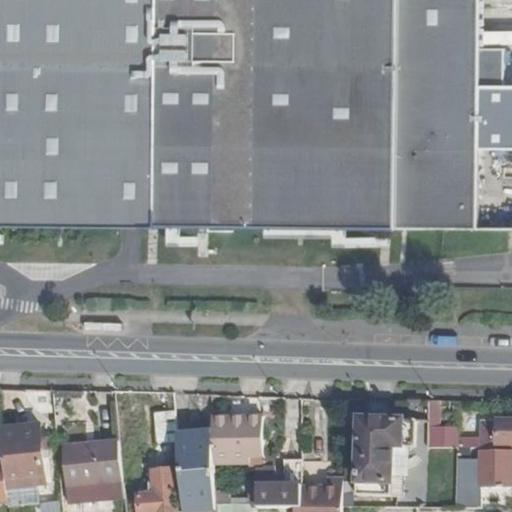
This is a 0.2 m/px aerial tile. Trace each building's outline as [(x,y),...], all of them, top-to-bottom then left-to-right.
[(0,0),(0,227),(132,228),(482,230),(482,147),(511,147),(511,86),(506,86),(506,48),(482,48),(482,0),(0,0)] [(177,413),(157,415),(159,444),(179,442),(179,439),(177,413)] [(265,418),(249,419),(249,424),(214,424),(215,435),(216,464),(251,464),(251,471),(259,470),(266,470),(265,418)] [(418,421),(361,419),(358,496),(394,497),(395,447),(417,448),(418,421)] [(511,423),(487,422),(486,448),(498,448),(498,445),(511,445),(511,423)] [(41,426),(3,430),(8,487),(26,485),(26,487),(48,485),(44,451),(43,440),(41,426)] [(215,435),(179,439),(179,442),(185,511),(219,511),(219,505),(218,492),(216,464),(215,435)] [(121,442),(65,447),(68,489),(125,484),(121,442)] [(471,449),(460,449),(459,509),(483,509),(483,489),(511,488),(511,451),(482,451),(482,461),(471,461),(471,449)] [(266,470),(259,470),(259,504),(255,504),(255,509),(296,509),(305,509),(304,489),(304,461),(286,461),(286,487),(278,487),(277,470),(266,470)] [(178,511),(174,471),(155,473),(156,489),(156,494),(152,495),(140,496),(141,511),(178,511)] [(333,489),(304,489),(305,509),(296,509),(296,511),(344,511),(344,510),(345,480),(333,480),(333,489)] [(125,484),(68,489),(70,504),(126,499),(125,484)] [(232,492),(218,492),(219,505),(233,505),(232,492)]
